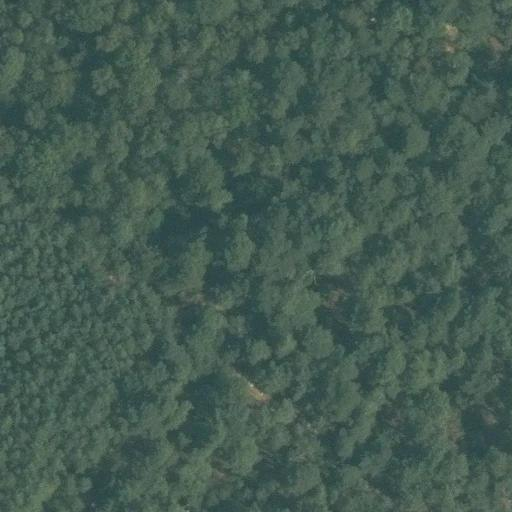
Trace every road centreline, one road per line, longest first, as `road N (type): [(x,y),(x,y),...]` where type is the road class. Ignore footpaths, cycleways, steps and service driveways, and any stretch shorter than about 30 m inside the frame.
road 1 (track): [(183,316),(352,450),(414,511)]
road 2 (track): [(0,173),(183,316)]
